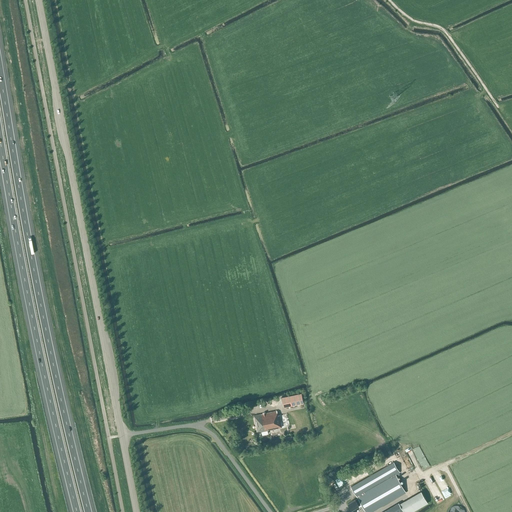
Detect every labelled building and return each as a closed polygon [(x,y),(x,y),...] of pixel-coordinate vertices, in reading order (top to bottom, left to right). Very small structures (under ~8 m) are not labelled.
[(282,397),(284,407),(303,403),(301,393),(282,397)] [(278,415),(277,411),(254,416),(257,432),(282,427),(279,415),(278,415)] [(429,466),(420,445),(413,448),(422,469),(429,466)] [(357,497),(396,475),(399,472),(394,462),(351,487),(357,497)] [(396,475),(357,497),(358,498),(362,506),(365,511),(370,511),(401,495),(406,492),(396,475)] [(399,504),(403,511),(412,511),(428,503),(421,491),(399,504)] [(362,506),(358,498),(355,500),(355,499),(348,504),(351,510),(358,506),(360,508),(362,506)]
